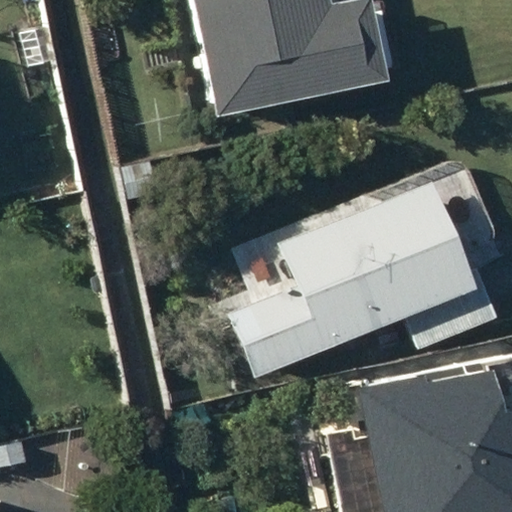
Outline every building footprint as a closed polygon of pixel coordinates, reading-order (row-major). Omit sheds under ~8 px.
[(322,0),(189,0),(211,113),(384,79),(368,0),(330,0),(323,1),(322,0)] [(431,177),(276,243),(321,349),(401,315),(416,348),(494,315),(471,261),(467,262),(431,177)] [(293,314),(263,328),(274,352),(304,339),(293,314)] [(488,359),(352,388),(377,511),(511,511),(511,365),(491,370),(488,359)] [(20,441),(0,445),(0,465),(25,460),(20,441)]
